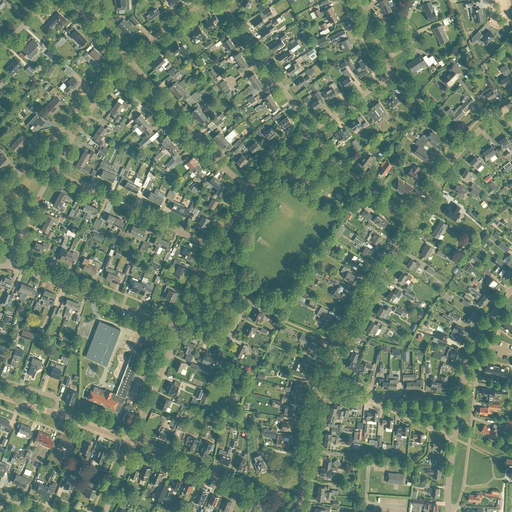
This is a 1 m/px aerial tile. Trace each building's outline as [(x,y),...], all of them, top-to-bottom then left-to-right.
[(116,0),(117,7),(118,7),(118,10),(130,9),(129,0),(116,0)] [(248,0),(242,0),(240,4),(248,9),(253,0),(255,1),(255,0),(248,0)] [(392,11),(387,0),(381,0),(378,2),(381,8),(382,8),(385,14),(392,11)] [(424,4),(422,4),(426,12),(430,22),(437,19),(436,15),(430,1),(424,4)] [(473,2),(465,4),(466,8),(470,7),(470,11),(473,10),(475,22),(483,21),(480,9),(477,9),(477,5),(474,6),(473,2)] [(161,13),(156,7),(145,16),(149,22),(161,13)] [(263,11),(265,14),(261,16),(260,16),(258,18),(259,19),(253,22),(257,28),(265,23),(263,20),(267,17),(273,14),(269,7),(263,11)] [(328,16),(335,13),(332,7),(325,10),(320,12),(319,9),(314,12),(316,17),(321,15),(322,15),(326,13),(328,16)] [(67,21),(58,12),(45,26),(46,27),(45,28),(49,32),(52,29),(51,28),(57,22),(62,26),(67,21)] [(335,13),(328,16),(331,22),(338,19),(335,13)] [(215,24),(219,21),(215,16),(204,23),(209,31),(217,26),(215,24)] [(133,17),(131,17),(129,19),(127,22),(124,19),(118,25),(130,38),(135,33),(130,27),(134,24),(135,25),(138,23),(133,17)] [(445,25),(451,23),(449,17),(442,19),(445,25)] [(272,25),(268,28),(261,33),(265,39),(273,34),(271,31),(274,29),(272,25)] [(448,41),(441,25),(432,29),(434,32),(435,32),(440,44),(448,41)] [(206,37),(204,35),(199,27),(190,33),(195,41),(199,38),(201,41),(206,37)] [(87,41),(75,29),(69,36),(71,38),(73,37),(81,46),(87,41)] [(333,42),(341,38),(342,41),(339,43),(343,51),(352,47),(348,39),(349,39),(347,35),(346,35),(344,30),(330,37),(333,42)] [(478,31),(471,38),(473,43),(477,39),(480,42),(482,39),(487,44),(495,36),(489,30),(483,36),(478,31)] [(278,35),(280,38),(270,46),(273,51),(278,48),(279,50),(285,45),(282,41),(287,36),(284,31),(278,35)] [(66,40),(63,36),(58,42),(61,45),(66,40)] [(325,37),(317,41),(320,48),(328,44),(325,37)] [(234,46),(229,38),(223,42),(224,43),(221,45),(223,47),(225,46),(228,50),(234,46)] [(43,48),(33,39),(22,51),(31,59),(37,53),(38,54),(43,48)] [(204,44),(207,49),(213,44),(210,40),(204,44)] [(296,41),(289,46),(293,52),(300,47),(298,44),(300,42),(299,40),(297,42),(296,41)] [(188,52),(187,51),(183,45),(180,47),(177,42),(170,48),(174,54),(179,50),(182,54),(184,56),(188,52)] [(104,59),(94,48),(88,54),(99,65),(104,59)] [(458,54),(463,59),(469,54),(465,48),(458,54)] [(53,61),(58,56),(50,49),(45,54),(53,61)] [(312,49),(307,52),(312,60),(317,56),(316,54),(313,49),(312,49)] [(235,57),(238,62),(243,59),(239,52),(235,55),(234,54),(230,58),(232,60),(233,59),(235,57)] [(282,63),(285,61),(286,62),(294,57),(290,52),(286,54),(285,52),(278,57),(282,63)] [(161,55),(152,63),(150,64),(153,68),(155,67),(157,69),(161,65),(163,67),(164,66),(168,70),(172,66),(169,63),(168,63),(166,61),(161,55)] [(432,64),(426,55),(423,58),(421,56),(408,65),(412,72),(416,69),(417,70),(427,63),(429,66),(432,64)] [(12,75),(21,64),(16,59),(6,69),(12,75)] [(243,59),(238,62),(241,67),(239,68),(238,69),(240,72),(244,69),(243,68),(248,65),(243,59)] [(360,65),(354,69),(357,72),(360,77),(362,76),(367,72),(368,72),(366,68),(367,67),(370,65),(366,59),(363,62),(363,61),(359,64),(360,65)] [(350,60),(347,62),(349,64),(352,70),(356,68),(352,62),(350,60)] [(65,62),(63,64),(66,67),(64,70),(70,75),(75,71),(69,64),(65,62)] [(287,69),(290,74),(294,72),(296,74),(298,72),(299,72),(297,70),(300,68),(296,63),(287,69)] [(27,67),(28,68),(25,71),(30,75),(34,70),(29,65),(27,67)] [(460,72),(454,65),(449,70),(451,72),(443,80),(449,87),(454,82),(453,82),(458,77),(456,76),(460,72)] [(502,72),(506,78),(501,81),(504,86),(511,82),(508,78),(511,76),(508,69),(505,65),(499,69),(502,72)] [(482,67),(477,70),(480,75),(485,72),(482,67)] [(172,76),(175,79),(181,73),(182,75),(185,72),(182,68),(172,76)] [(344,85),(346,87),(352,82),(349,78),(351,76),(346,69),(342,72),(347,78),(342,82),(341,80),(338,82),(341,87),(344,85)] [(250,79),(253,83),(258,80),(254,73),(250,77),(249,75),(245,78),(247,81),(248,81),(248,80),(250,79)] [(299,87),(303,84),(306,88),(310,85),(308,81),(311,79),(308,76),(304,79),(302,77),(295,82),(299,87)] [(63,91),(64,90),(70,95),(76,87),(77,88),(81,84),(73,77),(69,81),(70,82),(67,86),(63,82),(59,87),(63,91)] [(487,98),(489,100),(495,96),(493,92),(497,90),(489,77),(485,79),(490,87),(481,93),(485,99),(487,98)] [(169,87),(174,93),(186,83),(188,81),(185,78),(178,84),(174,79),(170,83),(172,85),(169,87)] [(258,80),(253,83),(248,87),(253,94),(261,89),(260,88),(263,86),(258,80)] [(337,87),(333,82),(328,86),(330,89),(326,91),(325,90),(321,92),(326,99),(329,97),(330,98),(336,94),(333,89),(337,87)] [(45,87),(47,89),(46,90),(51,94),(55,89),(51,85),(48,83),(45,87)] [(186,83),(174,93),(179,98),(182,96),(185,99),(190,95),(184,89),(188,86),(186,83)] [(191,96),(193,99),(199,93),(197,91),(191,96)] [(321,97),(317,92),(312,95),(316,101),(311,104),(315,109),(321,105),(318,100),(321,97)] [(401,99),(393,92),(386,99),(388,102),(388,103),(393,108),(401,99)] [(270,94),(269,95),(264,98),(266,101),(263,103),(264,104),(261,106),(260,105),(255,108),(257,111),(260,109),(261,110),(262,108),(266,106),(268,104),(273,101),(271,97),(272,97),(270,94)] [(63,103),(56,96),(44,108),(47,111),(48,110),(52,115),(63,103)] [(464,101),(465,102),(460,106),(454,112),(450,108),(447,112),(451,117),(456,122),(465,113),(464,112),(470,106),(475,101),(470,97),(469,96),(464,101)] [(255,98),(249,102),(250,102),(247,105),(248,106),(257,100),(255,98)] [(113,107),(119,111),(122,106),(126,109),(129,105),(124,102),(123,104),(118,101),(113,107)] [(196,101),(194,103),(195,104),(192,107),(194,110),(191,112),(196,118),(203,112),(201,110),(202,108),(197,102),(197,103),(196,101)] [(278,107),(273,101),(268,104),(273,110),(278,107)] [(375,121),(377,119),(380,122),(383,119),(382,117),(387,114),(379,102),(373,106),(374,107),(368,111),(375,121)] [(33,113),(38,108),(33,104),(28,109),(33,113)] [(119,111),(113,107),(112,106),(110,109),(111,110),(110,112),(115,116),(113,118),(117,121),(120,117),(116,114),(119,111)] [(211,120),(208,117),(203,112),(196,118),(201,123),(204,121),(206,124),(211,120)] [(213,121),(215,124),(224,116),(222,113),(213,121)] [(36,114),(26,125),(29,127),(35,132),(39,128),(45,122),(39,116),(36,114)] [(136,129),(139,125),(146,119),(141,114),(134,120),(137,123),(133,126),(136,129)] [(215,124),(217,126),(226,118),(224,116),(215,124)] [(291,123),(287,116),(280,122),(284,128),(291,123)] [(360,122),(357,117),(348,123),(354,131),(359,128),(360,129),(368,124),(364,119),(360,122)] [(132,118),(125,124),(127,126),(134,120),(132,119),(132,118)] [(149,138),(155,134),(151,130),(148,127),(151,125),(146,119),(139,125),(147,134),(146,134),(147,136),(141,141),(143,144),(149,138)] [(100,125),(96,131),(102,135),(105,131),(109,134),(112,129),(107,126),(106,129),(100,125)] [(263,135),(263,136),(265,138),(267,136),(270,139),(276,134),(275,131),(277,129),(274,126),(265,133),(265,134),(263,135)] [(218,128),(214,132),(216,135),(213,137),(218,143),(225,137),(218,128)] [(346,129),(343,131),(342,130),(342,129),(341,128),(334,133),(337,136),(336,137),(339,141),(341,139),(342,140),(344,141),(345,140),(351,135),(346,129)] [(261,138),(263,136),(263,135),(258,129),(255,131),(261,138)] [(223,148),(226,146),(229,149),(233,146),(231,143),(233,141),(232,140),(237,135),(238,135),(233,130),(225,137),(218,143),(223,148)] [(102,135),(96,131),(93,137),(98,141),(96,143),(101,146),(103,142),(100,139),(102,135)] [(435,134),(433,131),(431,133),(430,133),(427,135),(423,135),(420,138),(425,143),(429,140),(434,146),(439,141),(439,139),(434,135),(435,134)] [(28,141),(22,135),(10,147),(16,152),(20,148),(21,148),(28,141)] [(160,141),(165,147),(172,141),(167,136),(160,141)] [(505,137),(499,142),(502,146),(505,145),(507,147),(508,147),(510,150),(511,148),(511,144),(509,140),(508,141),(505,137)] [(242,141),(240,139),(239,139),(234,145),(236,147),(239,145),(242,143),(242,142),(242,141)] [(424,145),(417,140),(415,143),(419,146),(414,153),(425,161),(431,154),(422,148),(424,145)] [(172,141),(165,147),(173,156),(177,152),(174,149),(177,147),(172,141)] [(248,146),(249,148),(254,153),(261,147),(255,142),(253,144),(251,143),(248,146)] [(240,146),(242,149),(246,152),(250,148),(248,146),(246,147),(242,143),(239,145),(240,146)] [(242,149),(240,146),(233,152),(236,155),(242,149)] [(497,148),(495,150),(494,151),(492,147),(483,153),(486,158),(484,159),(486,161),(495,155),(497,158),(502,155),(497,148)] [(84,150),(81,157),(87,160),(89,157),(93,159),(96,153),(91,150),(89,153),(84,150)] [(163,150),(155,156),(158,159),(165,153),(163,150)] [(367,165),(369,162),(372,164),(375,160),(375,159),(369,154),(367,153),(365,156),(360,163),(365,167),(367,165)] [(0,170),(9,160),(2,154),(0,155),(0,157),(1,158),(0,158),(0,170)] [(249,161),(242,155),(236,162),(242,167),(244,165),(245,166),(249,161)] [(478,170),(481,166),(485,162),(479,156),(477,159),(475,157),(470,163),(478,170)] [(87,160),(81,157),(77,163),(82,165),(80,169),(88,174),(91,168),(84,164),(87,160)] [(186,163),(191,169),(198,163),(193,158),(190,160),(188,157),(183,160),(186,163)] [(167,163),(169,166),(176,160),(173,158),(167,163)] [(384,176),(388,171),(391,173),(396,167),(393,165),(392,165),(385,160),(381,166),(383,167),(379,172),(380,173),(378,175),(378,177),(380,178),(381,177),(383,175),(384,176)] [(198,163),(191,169),(189,171),(191,174),(193,171),(199,178),(203,174),(200,171),(203,169),(198,163)] [(417,182),(422,175),(418,172),(421,168),(415,164),(412,168),(411,168),(407,175),(417,182)] [(125,177),(128,170),(122,167),(119,175),(122,176),(125,178),(125,177)] [(99,176),(106,179),(109,172),(103,169),(99,176)] [(467,179),(470,181),(472,177),(474,178),(475,178),(477,175),(471,171),(470,172),(466,170),(462,176),(467,179)] [(109,172),(106,179),(112,182),(116,175),(109,172)] [(140,179),(139,178),(141,176),(137,174),(136,177),(134,181),(133,183),(130,190),(136,193),(139,186),(140,187),(142,183),(138,181),(140,179)] [(123,182),(125,183),(123,187),(130,190),(133,183),(134,181),(129,179),(125,177),(125,178),(122,176),(119,182),(123,183),(123,182)] [(209,181),(212,183),(219,189),(216,193),(217,193),(215,196),(218,197),(220,195),(223,197),(227,188),(222,185),(222,184),(213,177),(209,181)] [(410,193),(413,188),(406,184),(406,185),(403,183),(403,182),(398,179),(395,184),(398,186),(396,190),(401,193),(400,194),(404,196),(407,191),(410,193)] [(195,183),(189,188),(192,192),(194,193),(200,188),(197,185),(198,185),(195,183)] [(470,187),(478,193),(481,189),(472,183),(470,187)] [(462,188),(457,184),(453,190),(458,193),(457,195),(462,199),(468,190),(462,187),(462,188)] [(153,201),(157,194),(159,189),(156,188),(153,193),(150,191),(147,198),(153,201)] [(65,194),(60,192),(57,198),(63,201),(65,198),(69,200),(72,194),(67,192),(65,194)] [(214,196),(209,193),(207,198),(211,200),(208,206),(214,209),(218,202),(213,199),(214,196)] [(157,194),(153,201),(160,204),(163,198),(157,194)] [(63,201),(57,198),(53,204),(54,205),(53,207),(62,212),(64,208),(61,206),(63,201)] [(173,200),(172,200),(170,206),(172,207),(171,210),(177,213),(181,204),(173,200)] [(82,210),(85,211),(82,218),(85,220),(88,213),(91,206),(85,203),(82,210)] [(449,206),(445,213),(455,220),(460,213),(458,211),(460,207),(455,203),(452,208),(449,206)] [(186,209),(184,207),(185,205),(182,204),(181,204),(177,213),(186,217),(189,209),(187,208),(186,209)] [(91,206),(88,213),(94,216),(97,209),(91,206)] [(192,213),(196,215),(202,218),(198,224),(205,228),(210,219),(203,216),(205,213),(199,210),(195,208),(192,213)] [(368,221),(373,216),(368,212),(364,217),(368,221)] [(107,226),(110,228),(115,217),(108,214),(105,221),(109,222),(107,226)] [(388,222),(379,214),(377,216),(373,221),(379,226),(381,224),(384,227),(388,222)] [(44,223),(50,226),(52,222),(56,224),(58,219),(53,217),(52,219),(47,217),(44,223)] [(118,219),(115,217),(110,228),(113,229),(115,226),(118,227),(121,229),(123,223),(121,222),(122,219),(119,218),(118,219)] [(447,225),(440,221),(432,234),(438,238),(447,225)] [(48,231),(50,226),(44,223),(41,230),(46,232),(45,235),(50,237),(52,232),(48,231)] [(128,227),(126,232),(126,233),(135,237),(139,228),(132,225),(131,228),(128,227)] [(135,237),(143,241),(144,240),(146,235),(144,234),(145,231),(139,228),(135,237)] [(485,231),(478,239),(481,242),(488,234),(485,231)] [(369,240),(373,242),(377,245),(381,237),(377,235),(374,233),(372,236),(369,240)] [(153,243),(156,245),(153,251),(157,252),(159,246),(163,239),(156,236),(153,243)] [(355,246),(361,250),(363,251),(362,252),(368,257),(372,251),(365,247),(364,246),(366,242),(356,236),(353,241),(357,243),(357,244),(355,246)] [(162,248),(166,249),(168,251),(170,247),(167,245),(169,242),(163,239),(159,246),(157,252),(159,254),(162,248)] [(500,241),(497,245),(506,252),(509,248),(500,241)] [(49,244),(43,242),(41,245),(35,242),(33,249),(41,252),(43,248),(47,250),(49,244)] [(434,248),(426,244),(423,248),(424,249),(421,254),(428,258),(434,248)] [(193,252),(184,247),(181,253),(184,254),(182,257),(189,260),(193,252)] [(59,260),(64,262),(69,252),(61,248),(58,253),(61,254),(59,260)] [(443,258),(446,253),(439,249),(436,253),(443,258)] [(77,255),(72,253),(69,251),(69,252),(64,262),(70,264),(72,259),(75,260),(77,255)] [(353,267),(356,269),(356,268),(360,271),(361,270),(362,269),(362,268),(364,265),(357,261),(357,260),(356,259),(358,257),(350,252),(348,256),(348,258),(351,260),(348,264),(349,264),(351,266),(352,268),(353,267)] [(88,272),(92,260),(89,258),(88,260),(84,258),(81,263),(84,264),(82,269),(88,272)] [(497,258),(493,263),(500,268),(502,265),(503,264),(497,258)] [(180,261),(175,259),(172,266),(177,268),(174,275),(182,278),(186,269),(178,266),(180,261)] [(419,267),(421,264),(417,261),(416,262),(411,259),(407,266),(412,269),(416,271),(419,267)] [(92,260),(88,272),(93,274),(95,269),(98,270),(101,263),(92,260)] [(469,261),(464,267),(470,271),(475,265),(469,261)] [(501,269),(498,272),(501,275),(502,276),(505,279),(510,273),(506,270),(506,269),(503,266),(502,265),(500,268),(501,269)] [(348,269),(344,266),(341,271),(346,275),(344,278),(353,283),(356,277),(347,271),(348,269)] [(105,279),(111,281),(115,271),(107,267),(105,273),(107,274),(105,279)] [(485,268),(483,271),(489,276),(492,273),(485,268)] [(123,274),(118,272),(115,271),(111,281),(116,284),(118,278),(121,279),(123,274)] [(407,276),(403,273),(398,279),(403,282),(406,278),(410,281),(412,277),(408,275),(407,276)] [(0,281),(0,285),(9,289),(11,285),(10,285),(12,280),(5,277),(2,276),(0,281)] [(330,276),(328,280),(339,285),(341,281),(330,276)] [(131,289),(136,292),(140,283),(136,281),(137,279),(132,277),(130,284),(132,285),(131,289)] [(491,277),(486,283),(492,287),(496,291),(501,285),(496,281),(492,278),(491,277)] [(141,281),(140,283),(136,292),(143,294),(144,290),(147,291),(150,285),(146,283),(141,281)] [(19,290),(18,292),(21,293),(20,295),(19,299),(21,300),(23,296),(27,286),(21,283),(19,290)] [(173,288),(166,285),(164,290),(168,292),(165,298),(173,301),(176,293),(172,291),(173,288)] [(333,295),(336,297),(342,301),(346,294),(342,291),(345,288),(340,285),(336,290),(333,295)] [(23,296),(21,300),(24,301),(25,297),(27,293),(30,294),(29,296),(33,297),(36,291),(32,290),(33,288),(27,286),(23,296)] [(469,290),(475,294),(487,302),(491,297),(485,294),(484,296),(471,287),(469,290)] [(402,292),(397,289),(394,293),(391,291),(387,298),(392,301),(395,296),(399,298),(402,292)] [(42,296),(41,299),(44,300),(42,305),(45,306),(46,303),(50,292),(45,290),(42,296)] [(5,292),(2,302),(7,304),(11,294),(5,292)] [(50,292),(46,303),(48,304),(48,305),(52,306),(54,301),(53,301),(56,295),(50,292)] [(465,293),(462,298),(470,303),(473,298),(465,293)] [(475,294),(474,296),(477,298),(476,299),(480,301),(478,303),(483,307),(487,302),(475,294)] [(64,314),(67,315),(68,312),(70,307),(72,301),(67,299),(66,301),(63,300),(62,304),(67,306),(65,311),(64,314)] [(307,306),(314,309),(317,303),(310,300),(307,306)] [(78,304),(72,301),(70,307),(78,311),(80,307),(77,306),(78,304)] [(385,318),(388,314),(392,308),(387,305),(385,308),(386,308),(385,309),(381,307),(377,314),(382,317),(385,318)] [(53,306),(51,312),(49,317),(53,318),(55,313),(57,307),(53,306)] [(328,310),(322,306),(316,315),(320,317),(318,321),(323,324),(325,321),(328,323),(332,317),(326,313),(328,310)] [(471,313),(469,317),(475,320),(479,314),(475,312),(476,310),(473,308),(470,312),(471,313)] [(265,314),(263,313),(256,310),(252,319),(257,322),(258,321),(260,322),(260,323),(261,321),(262,321),(263,321),(263,320),(263,319),(263,318),(265,314)] [(448,316),(453,319),(458,321),(460,318),(450,312),(448,316)] [(453,319),(448,316),(443,313),(441,316),(451,322),(453,319)] [(274,325),(277,320),(269,314),(267,317),(271,321),(270,323),(274,325)] [(475,320),(469,317),(467,320),(465,318),(463,321),(467,323),(467,322),(472,325),(475,320)] [(101,363),(106,365),(110,354),(111,352),(114,345),(116,341),(116,339),(120,329),(101,322),(99,321),(94,333),(85,357),(101,363)] [(366,331),(371,335),(375,328),(378,330),(379,329),(383,331),(385,327),(378,323),(377,325),(372,322),(368,329),(366,331)] [(256,328),(249,324),(245,333),(251,336),(253,330),(255,331),(256,328)] [(453,331),(459,334),(465,338),(468,332),(464,330),(465,329),(457,324),(454,328),(453,331)] [(125,333),(139,337),(152,341),(154,335),(127,326),(125,333)] [(33,333),(23,329),(20,337),(30,340),(33,333)] [(452,336),(450,339),(459,343),(459,342),(462,344),(465,338),(459,334),(453,331),(451,335),(452,336)] [(311,337),(302,333),(299,340),(308,344),(307,346),(309,347),(308,350),(313,352),(314,352),(316,349),(314,349),(317,344),(311,342),(309,341),(311,337)] [(154,339),(149,350),(155,353),(160,342),(154,339)] [(194,352),(192,351),(194,345),(187,341),(184,348),(183,352),(188,354),(185,360),(191,362),(194,352)] [(250,347),(244,344),(243,347),(239,345),(235,354),(241,357),(245,349),(248,351),(250,347)] [(12,358),(9,365),(16,367),(20,355),(21,356),(23,349),(15,347),(12,346),(10,352),(13,353),(12,358)] [(446,357),(449,358),(451,359),(451,360),(453,360),(454,360),(455,360),(458,352),(456,351),(458,347),(455,346),(454,348),(450,346),(446,357)] [(435,350),(432,356),(440,359),(442,353),(435,350)] [(348,367),(355,370),(356,369),(358,366),(357,365),(358,363),(356,362),(359,355),(353,352),(350,361),(351,361),(348,367)] [(216,357),(207,354),(205,353),(204,357),(199,355),(197,361),(203,363),(204,362),(214,365),(216,359),(220,361),(221,358),(216,356),(216,357)] [(33,356),(29,355),(25,366),(30,368),(28,374),(34,376),(36,371),(42,368),(40,365),(42,361),(32,358),(33,356)] [(63,355),(62,359),(65,360),(64,362),(68,364),(70,357),(63,355)] [(90,390),(87,398),(114,409),(114,410),(119,412),(125,397),(125,398),(138,365),(131,362),(134,356),(131,355),(116,394),(105,389),(104,390),(97,387),(94,386),(92,391),(90,390)] [(305,358),(299,356),(294,369),(300,371),(300,370),(305,372),(308,364),(304,362),(305,358)] [(94,363),(85,360),(82,368),(88,371),(87,373),(84,372),(81,381),(86,383),(87,380),(98,384),(100,381),(105,384),(108,375),(103,373),(102,376),(90,372),(94,363)] [(187,364),(185,363),(179,360),(175,369),(182,372),(183,369),(185,369),(187,364)] [(51,361),(48,370),(49,370),(49,367),(52,368),(51,374),(51,373),(54,374),(53,377),(54,377),(58,378),(57,378),(58,379),(61,370),(62,370),(63,366),(57,364),(57,363),(51,361)] [(191,362),(190,366),(198,370),(200,366),(191,362)] [(356,369),(355,370),(358,372),(357,373),(361,375),(362,373),(362,374),(362,373),(364,374),(367,367),(372,370),(373,366),(368,364),(364,362),(363,365),(358,363),(357,365),(358,366),(356,369)] [(486,364),(485,372),(487,372),(488,372),(496,374),(497,367),(490,365),(486,364)] [(497,367),(496,374),(506,376),(508,369),(497,367)] [(390,373),(390,375),(390,388),(397,388),(397,383),(399,383),(399,376),(393,376),(393,375),(393,373),(390,373)] [(390,388),(390,375),(387,375),(387,379),(388,379),(388,382),(384,382),(384,379),(379,379),(379,384),(383,384),(383,388),(390,388)] [(414,388),(414,375),(403,375),(403,382),(407,382),(407,388),(414,388)] [(417,382),(415,382),(415,379),(417,379),(416,375),(414,375),(414,388),(421,388),(421,385),(423,385),(423,380),(417,380),(417,382)] [(438,383),(437,389),(443,390),(444,384),(446,384),(447,377),(442,376),(441,381),(442,381),(441,383),(438,383)] [(430,384),(432,384),(431,388),(437,389),(438,383),(435,382),(435,377),(431,377),(430,384)] [(293,378),(290,387),(286,386),(285,387),(299,390),(301,384),(298,383),(299,379),(293,378)] [(181,383),(175,381),(174,384),(170,382),(166,391),(172,393),(176,395),(181,383)] [(482,391),(481,393),(482,393),(482,394),(487,395),(486,400),(493,401),(493,396),(494,396),(494,393),(504,394),(507,395),(508,388),(505,387),(495,386),(495,390),(482,389),(482,391)] [(297,397),(299,390),(285,387),(285,390),(292,392),(291,395),(293,396),(292,398),(297,399),(297,397)] [(199,388),(195,397),(201,399),(205,390),(199,388)] [(77,392),(69,390),(65,402),(72,405),(73,404),(75,401),(74,400),(77,392)] [(163,397),(159,407),(166,410),(169,412),(171,408),(169,407),(171,401),(163,397)] [(499,405),(489,403),(488,408),(484,407),(484,408),(480,407),(480,413),(484,414),(484,415),(487,415),(488,413),(492,414),(492,409),(498,410),(499,405)] [(335,406),(332,406),(330,412),(342,416),(343,415),(347,416),(348,416),(350,410),(345,409),(344,411),(338,410),(337,413),(336,413),(337,408),(340,408),(341,405),(335,404),(335,406)] [(289,406),(284,405),(282,415),(288,416),(288,415),(293,415),(294,408),(289,407),(289,406)] [(131,408),(126,406),(124,410),(126,411),(122,420),(130,424),(132,418),(132,419),(133,416),(133,414),(129,413),(131,408)] [(342,419),(342,416),(330,412),(328,419),(330,420),(329,423),(334,425),(335,421),(334,421),(335,415),(338,416),(338,418),(342,419)] [(366,417),(366,421),(370,421),(370,420),(377,421),(378,412),(372,412),(372,413),(366,412),(365,417),(366,417)] [(291,431),(292,422),(288,422),(288,421),(286,420),(286,421),(283,421),(283,417),(277,416),(277,420),(279,420),(279,424),(282,425),(281,429),(291,431)] [(9,421),(0,417),(0,427),(4,429),(3,430),(9,432),(11,426),(8,425),(9,421)] [(393,419),(388,419),(388,420),(381,420),(381,424),(386,425),(386,427),(393,428),(393,419)] [(176,429),(184,432),(186,426),(179,423),(176,429)] [(31,428),(21,424),(18,431),(27,435),(26,436),(30,438),(32,433),(30,431),(31,428)] [(500,427),(495,424),(492,429),(485,425),(481,432),(493,438),(498,430),(499,430),(500,427)] [(164,428),(160,426),(159,431),(160,431),(158,436),(165,439),(167,434),(166,434),(168,430),(164,429),(164,428)] [(397,427),(396,431),(396,436),(401,437),(401,434),(408,435),(409,427),(403,426),(403,427),(397,427)] [(51,436),(39,431),(35,439),(43,442),(42,445),(50,448),(53,441),(49,439),(51,436)] [(326,432),(325,439),(338,441),(339,438),(334,437),(334,439),(331,439),(332,433),(326,432)] [(424,434),(418,433),(418,434),(412,434),(412,439),(417,439),(416,442),(423,442),(424,434)] [(288,446),(289,441),(283,440),(284,436),(278,435),(276,445),(288,446)] [(185,444),(188,445),(187,449),(188,449),(188,450),(189,450),(190,450),(193,451),(195,447),(197,444),(195,443),(197,439),(188,436),(185,444)] [(71,444),(60,439),(57,447),(67,451),(67,454),(70,455),(73,449),(69,447),(71,444)] [(91,444),(84,441),(80,452),(86,455),(85,459),(88,460),(91,452),(88,451),(91,444)] [(203,446),(200,453),(206,456),(207,453),(208,453),(210,449),(212,450),(214,444),(206,441),(204,446),(203,446)] [(444,443),(438,443),(438,444),(432,443),(432,448),(437,448),(437,451),(443,452),(444,443)] [(103,458),(107,450),(100,448),(97,455),(97,456),(95,461),(101,463),(103,458)] [(244,456),(240,456),(242,453),(239,452),(236,457),(239,459),(236,467),(237,468),(242,470),(244,463),(245,464),(247,459),(248,459),(248,453),(245,453),(244,456)] [(263,459),(261,454),(255,457),(257,461),(254,463),(259,472),(264,469),(264,468),(267,467),(266,466),(269,465),(266,459),(264,460),(263,458),(263,459)] [(343,468),(338,467),(331,467),(332,460),(327,459),(326,465),(326,468),(322,468),(321,472),(320,474),(321,474),(321,475),(328,476),(327,477),(332,478),(333,470),(342,471),(343,468)] [(1,462),(0,463),(0,474),(2,475),(4,471),(7,472),(9,466),(6,465),(7,464),(1,462)] [(147,468),(144,466),(141,474),(143,475),(141,479),(145,481),(147,476),(150,469),(149,468),(148,467),(147,468)] [(442,468),(434,468),(434,470),(427,469),(426,473),(434,474),(433,478),(441,479),(442,468)] [(13,482),(19,485),(22,476),(19,475),(20,472),(14,470),(12,476),(14,478),(13,482)] [(131,477),(130,480),(134,482),(135,479),(138,471),(134,470),(131,477)] [(151,485),(156,487),(156,486),(157,486),(162,474),(161,473),(161,472),(160,472),(159,472),(156,471),(154,477),(153,477),(151,480),(152,481),(151,483),(151,484),(151,485)] [(405,475),(388,472),(387,482),(403,484),(405,475)] [(22,476),(19,485),(25,487),(27,482),(29,483),(32,477),(23,473),(22,476)] [(70,475),(65,473),(63,479),(66,481),(64,487),(71,490),(75,480),(69,477),(70,475)] [(43,481),(40,480),(37,479),(35,486),(37,487),(36,491),(42,494),(45,485),(42,484),(43,481)] [(178,480),(175,479),(173,483),(172,483),(172,484),(172,485),(172,486),(174,487),(173,490),(176,492),(178,489),(181,482),(180,481),(180,480),(179,480),(178,480)] [(87,488),(84,495),(92,499),(96,490),(92,489),(94,484),(88,482),(86,481),(84,486),(87,488)] [(45,485),(42,494),(48,496),(50,492),(52,493),(56,484),(53,483),(51,488),(45,485)] [(154,497),(154,498),(162,502),(168,486),(160,483),(158,489),(156,493),(154,497)] [(193,486),(186,483),(184,488),(182,491),(183,491),(181,495),(184,496),(185,492),(189,494),(189,492),(190,493),(191,491),(191,490),(193,486)] [(318,493),(331,495),(331,494),(338,495),(338,490),(332,489),(331,492),(327,491),(327,493),(324,493),(325,487),(319,486),(318,493)] [(440,488),(430,487),(429,492),(432,492),(432,496),(439,497),(440,488)] [(206,491),(199,489),(196,497),(195,497),(193,502),(202,505),(207,493),(206,493),(206,491)] [(482,494),(480,493),(477,493),(476,495),(469,495),(469,501),(473,501),(479,501),(479,499),(481,499),(482,494)] [(216,496),(212,494),(209,502),(207,507),(211,509),(213,504),(216,505),(219,497),(218,497),(218,496),(217,496),(216,496)] [(225,499),(222,507),(220,507),(218,511),(219,511),(223,511),(224,510),(228,511),(231,502),(225,499)] [(424,508),(431,508),(430,511),(435,511),(436,511),(438,505),(432,504),(432,503),(425,503),(424,508)]
